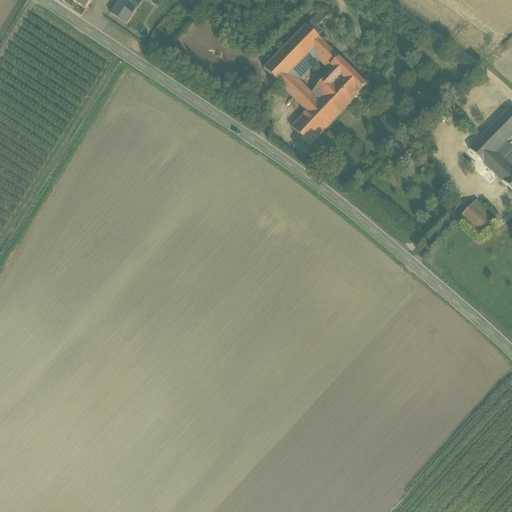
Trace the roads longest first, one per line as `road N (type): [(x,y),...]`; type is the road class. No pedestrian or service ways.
road 1 (tertiary): [(511,354),(253,141),(40,0)]
road 2 (unclassified): [(511,97),(381,0)]
